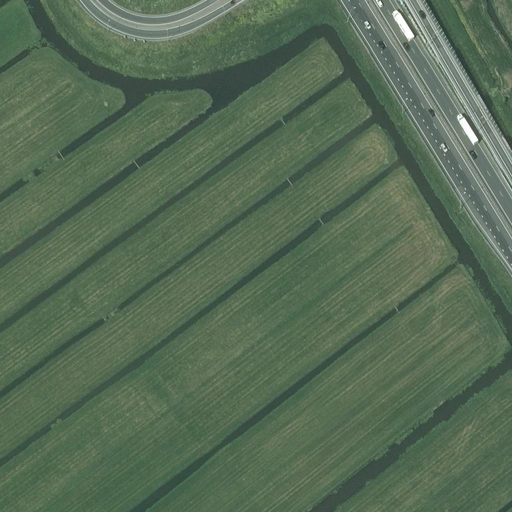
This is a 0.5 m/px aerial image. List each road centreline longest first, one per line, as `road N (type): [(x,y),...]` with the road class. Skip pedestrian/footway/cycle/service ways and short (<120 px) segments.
road 1 (trunk): [(357,0),(511,253)]
road 2 (trunk): [(511,211),(384,0)]
road 3 (trunk): [(511,173),(407,0)]
road 4 (trunk): [(87,0),(124,28),(163,33),(239,0)]
road 5 (trunk): [(214,0),(173,19),(142,22),(100,0)]
